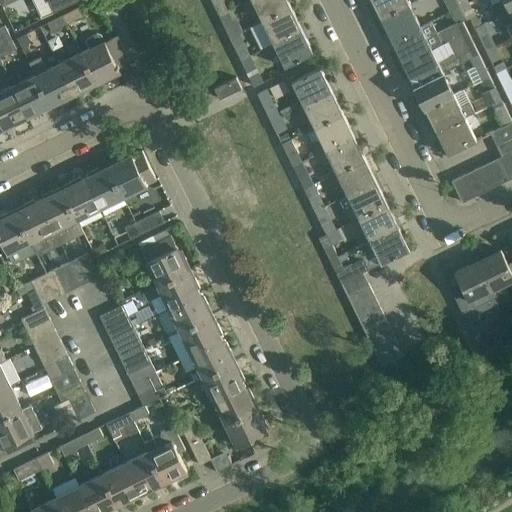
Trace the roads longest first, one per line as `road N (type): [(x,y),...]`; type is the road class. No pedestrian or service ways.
road 1 (residential): [(188,511),(300,456),(308,432),(165,131),(142,113)]
road 2 (residential): [(448,232),(335,0)]
road 3 (residential): [(0,172),(121,112),(142,113)]
